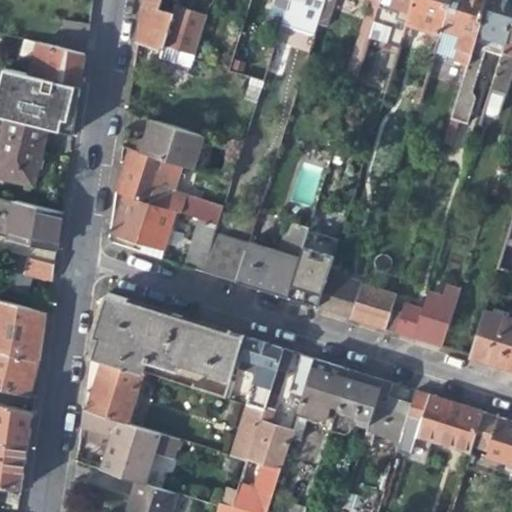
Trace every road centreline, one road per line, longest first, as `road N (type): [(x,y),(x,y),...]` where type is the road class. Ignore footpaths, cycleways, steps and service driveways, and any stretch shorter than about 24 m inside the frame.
road 1 (residential): [(511,389),(79,254)]
road 2 (residential): [(42,511),(79,254)]
road 3 (residential): [(79,254),(116,0)]
